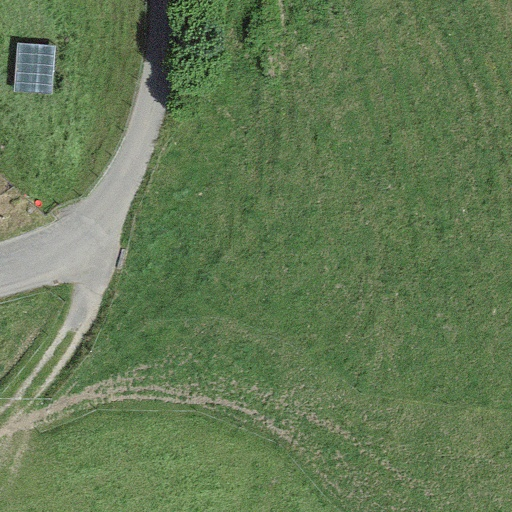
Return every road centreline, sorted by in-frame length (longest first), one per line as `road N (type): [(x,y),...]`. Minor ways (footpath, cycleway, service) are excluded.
road 1 (unclassified): [(160,0),(160,52),(139,139),(112,203),(70,242),(0,277)]
road 2 (track): [(70,242),(98,299),(16,424),(0,434)]
